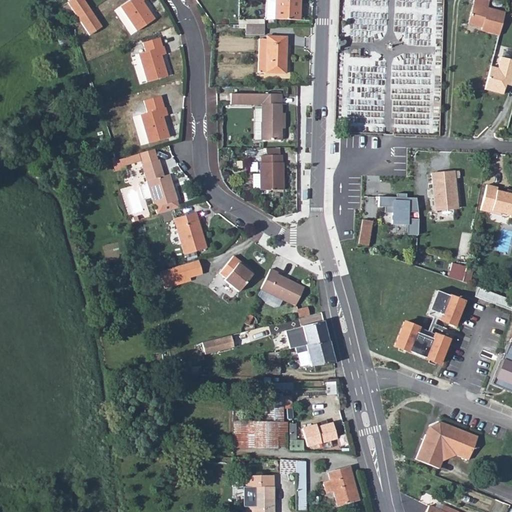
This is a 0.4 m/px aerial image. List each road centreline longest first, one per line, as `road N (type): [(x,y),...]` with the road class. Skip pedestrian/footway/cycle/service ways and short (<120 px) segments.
road 1 (residential): [(178,0),(196,41),(201,147),(214,190),(283,234),(319,235)]
road 2 (residential): [(511,146),(321,144)]
road 3 (residential): [(356,379),(384,378),(511,422)]
road 4 (tertiary): [(319,235),(356,379)]
road 5 (tertiary): [(324,0),(321,144)]
road 6 (tertiary): [(356,379),(389,511)]
